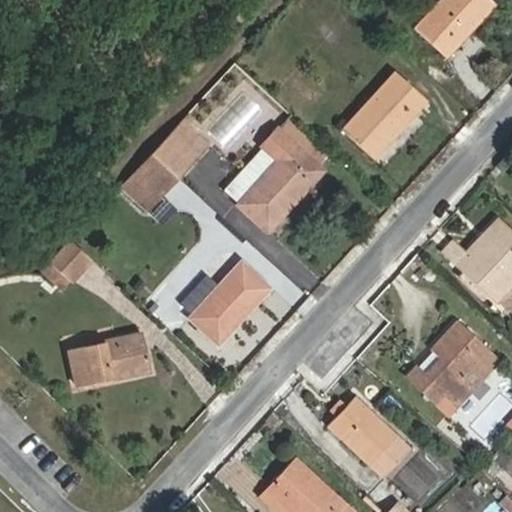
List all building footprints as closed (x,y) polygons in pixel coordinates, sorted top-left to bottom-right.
[(455,68),(506,14),(491,0),(459,0),(423,38),(455,68)] [(406,82),(355,136),(387,165),(438,111),(406,82)] [(206,155),(187,135),(166,156),(186,176),(206,155)] [(280,153),(294,166),(252,212),(281,239),(337,178),(294,138),(280,153)] [(145,178),(165,197),(186,176),(166,156),(145,178)] [(511,228),(480,259),(471,269),(509,305),(511,302),(511,228)] [(103,262),(83,244),(61,268),(83,285),(103,262)] [(457,256),(471,269),(480,259),(465,245),(457,256)] [(281,293),(254,267),(203,323),(231,348),(281,293)] [(71,298),(83,285),(61,268),(51,279),(71,298)] [(452,393),(466,406),(483,389),(498,375),(490,367),(502,354),(469,322),(443,351),(451,360),(435,376),(425,368),(415,378),(443,404),(452,393)] [(159,376),(150,340),(78,357),(87,393),(159,376)] [(488,393),(511,367),(511,362),(502,354),(490,367),(498,375),(483,389),(488,393)] [(367,400),(342,430),(397,481),(425,451),(367,400)] [(360,511),(309,465),(279,497),(295,511),(360,511)] [(270,507),(275,511),(295,511),(279,497),(270,507)]
